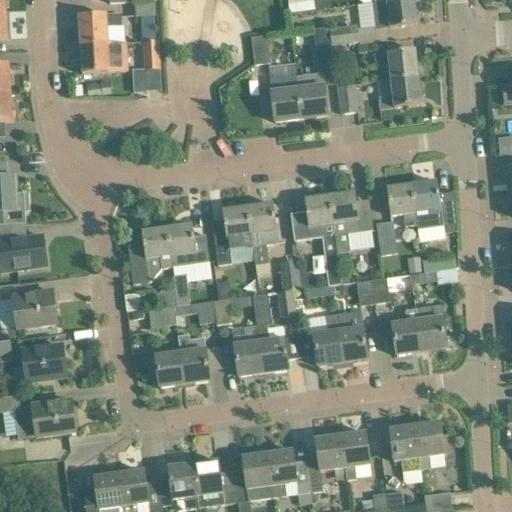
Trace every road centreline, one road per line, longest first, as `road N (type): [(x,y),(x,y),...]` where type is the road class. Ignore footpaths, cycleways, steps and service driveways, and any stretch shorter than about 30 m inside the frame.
road 1 (residential): [(477,382),(155,422),(133,414),(100,187)]
road 2 (residential): [(100,187),(464,139)]
road 3 (residential): [(477,382),(464,139)]
road 4 (residential): [(100,187),(66,165),(48,110),(42,0)]
road 5 (residential): [(493,509),(484,496),(477,382)]
